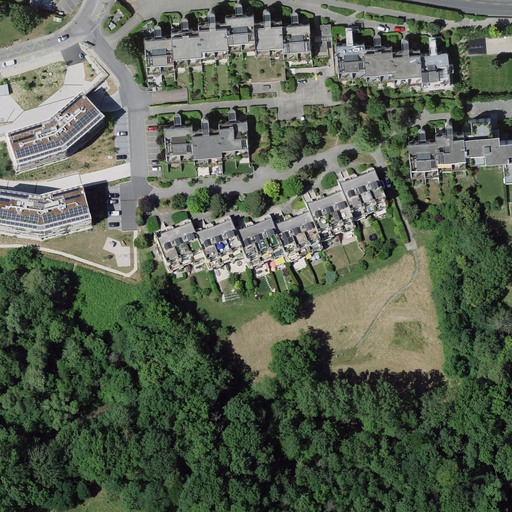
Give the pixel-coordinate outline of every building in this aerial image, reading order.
[(227,15),(227,20),(230,54),(257,52),(255,22),(255,13),(244,14),(244,6),(243,3),(241,2),(239,3),(238,4),(237,6),(238,14),(227,15)] [(266,21),(255,22),(257,52),(258,59),(287,57),(284,25),(284,20),(273,21),(272,12),(271,9),(270,8),(267,8),(266,10),(265,12),(266,21)] [(199,23),(200,28),(203,61),(230,59),(230,54),(227,20),(217,21),(216,12),(215,10),(214,9),(212,9),(210,11),(209,13),(210,22),(199,23)] [(294,24),(284,25),(287,57),(287,64),(314,61),(312,23),(301,24),(300,16),(299,14),(298,13),(296,13),(294,14),(293,16),(294,24)] [(172,30),(173,35),(175,69),(203,67),(203,61),(200,28),(190,28),(189,20),(189,18),(187,17),(185,18),(183,19),(182,21),(183,29),(172,30)] [(156,36),(145,37),(147,77),(176,75),(175,69),(173,35),(163,36),(163,28),(162,26),(160,25),(158,25),(156,26),(155,28),(156,36)] [(323,36),(318,36),(319,59),(330,58),(329,42),(334,42),(332,25),(322,26),(323,36)] [(348,46),(337,46),(339,84),(369,83),(366,49),(366,45),(355,45),(355,36),(354,34),(352,33),(349,33),(348,34),(348,36),(348,46)] [(376,49),(366,49),(369,83),(369,88),(397,85),(394,52),(394,47),(383,48),(383,39),(382,37),(380,36),(377,36),(376,38),(375,40),(376,49)] [(404,52),(394,52),(397,85),(397,89),(425,87),(422,55),(422,50),(411,51),(410,43),(410,40),(408,39),(406,39),(404,41),(404,43),(404,52)] [(432,55),(422,55),(425,87),(425,92),(453,89),(452,73),(455,73),(455,66),(451,66),(450,54),(439,54),(438,45),(437,43),(435,42),(433,43),(432,44),(431,46),(432,55)] [(49,123),(8,136),(17,170),(69,153),(107,122),(84,96),(49,123)] [(220,123),(221,128),(223,160),(251,159),(249,121),(238,122),(237,113),(237,111),(235,110),(232,110),(231,111),(231,114),(231,122),(220,123)] [(176,127),(165,128),(167,165),(195,163),(193,130),(193,126),(183,126),(182,117),(181,115),(179,114),(177,115),(176,116),(175,118),(176,127)] [(203,129),(193,130),(195,163),(195,169),(224,167),(223,160),(221,128),(210,129),(210,121),(209,118),(207,117),(205,118),(203,119),(203,121),(203,129)] [(475,135),(466,135),(469,167),(506,164),(508,185),(511,184),(511,144),(503,146),(501,132),(494,133),(493,122),(474,124),(475,135)] [(469,171),(469,167),(466,135),(456,136),(455,126),(453,124),(452,124),(450,124),(448,125),(447,127),(448,136),(438,137),(438,142),(440,174),(469,171)] [(441,179),(440,174),(438,142),(428,142),(428,133),(426,131),(425,130),(423,130),(421,131),(420,134),(421,143),(411,144),(413,182),(441,179)] [(339,183),(342,191),(355,225),(391,210),(376,169),(339,183)] [(307,204),(310,214),(322,245),(358,231),(355,225),(342,191),(307,204)] [(42,203),(0,195),(0,233),(43,241),(91,228),(83,194),(42,203)] [(310,214),(275,227),(287,261),(290,268),(325,253),(322,245),(310,214)] [(271,218),(235,231),(247,262),(251,275),(287,261),(275,227),(271,218)] [(230,219),(194,233),(206,264),(211,276),(247,262),(235,231),(230,219)] [(190,222),(154,235),(170,277),(206,264),(194,233),(190,222)]
